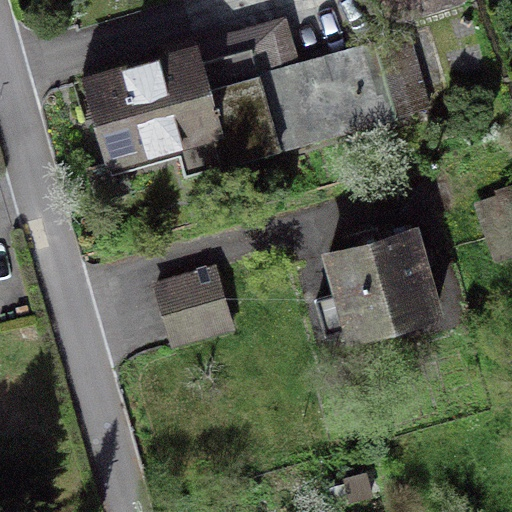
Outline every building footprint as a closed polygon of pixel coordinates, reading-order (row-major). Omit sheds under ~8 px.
[(378,0),(386,24),(399,20),(455,2),(454,0),(378,0)] [(344,68),(292,83),(277,27),(81,82),(105,166),(173,147),(182,179),(277,152),(276,150),(388,119),(382,98),(355,106),(344,68)] [(511,189),(499,194),(511,232),(511,189)] [(336,295),(313,302),(323,337),(346,330),(348,338),(433,314),(411,234),(325,257),(336,295)] [(153,288),(170,346),(227,329),(211,271),(153,288)] [(346,503),(367,498),(362,478),(341,483),(346,503)]
